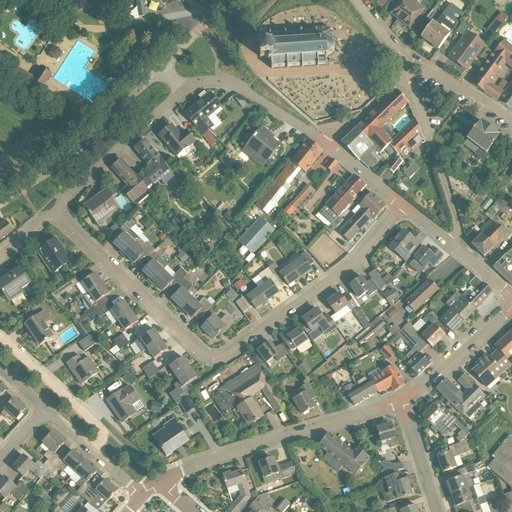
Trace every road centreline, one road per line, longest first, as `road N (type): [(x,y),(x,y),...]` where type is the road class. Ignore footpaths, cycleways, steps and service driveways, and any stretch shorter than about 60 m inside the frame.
road 1 (residential): [(55,212),(214,358),(346,269),(403,204)]
road 2 (residential): [(160,482),(399,399)]
road 3 (residential): [(0,199),(56,166),(161,68)]
road 4 (residential): [(452,244),(459,228),(416,95),(402,78)]
road 5 (residential): [(55,212),(182,92)]
road 6 (residential): [(328,145),(219,80),(182,92)]
road 7 (residential): [(96,452),(95,421),(0,336)]
road 8 (residential): [(399,399),(511,306)]
road 9 (residential): [(511,123),(407,60)]
